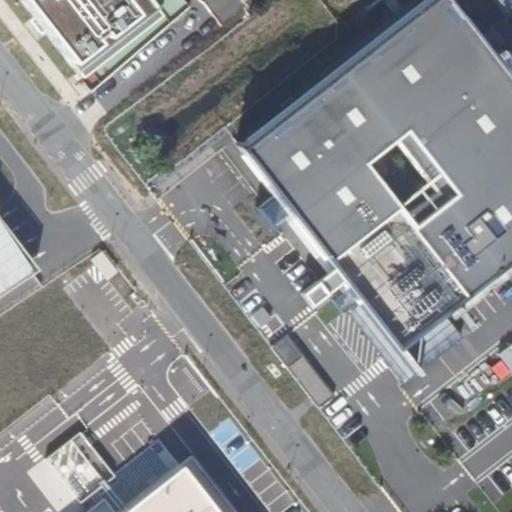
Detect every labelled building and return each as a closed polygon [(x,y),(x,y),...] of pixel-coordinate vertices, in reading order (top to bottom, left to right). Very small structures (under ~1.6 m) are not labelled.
[(18,0),(32,17),(28,20),(47,44),(51,41),(81,79),(163,14),(151,0),(18,0)] [(511,84),(446,0),(429,0),(240,148),(397,348),(511,257),(511,84)] [(337,0),(354,22),(376,5),(381,0),(337,0)] [(0,300),(41,273),(0,213),(0,300)] [(302,356),(288,367),(318,405),(332,394),(302,356)] [(81,432),(48,456),(83,503),(116,479),(81,432)] [(117,511),(216,511),(211,506),(223,497),(190,455),(117,511)] [(211,506),(216,511),(234,511),(223,497),(211,506)]
